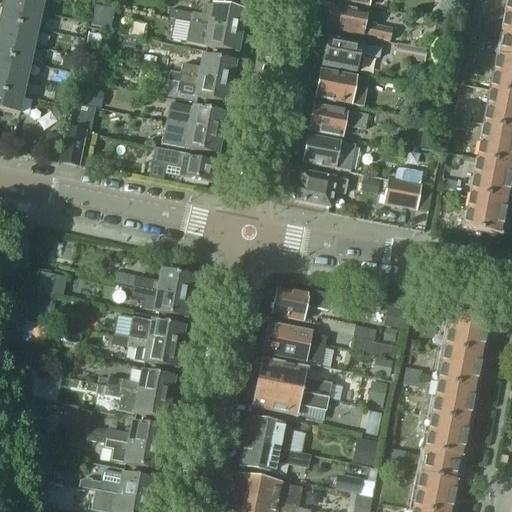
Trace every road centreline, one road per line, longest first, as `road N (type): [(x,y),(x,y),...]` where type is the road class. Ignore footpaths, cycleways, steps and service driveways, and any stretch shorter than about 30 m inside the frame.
road 1 (residential): [(244,232),(190,511)]
road 2 (tertiary): [(511,275),(244,232)]
road 3 (tertiary): [(244,232),(0,184)]
road 4 (residential): [(291,0),(244,232)]
